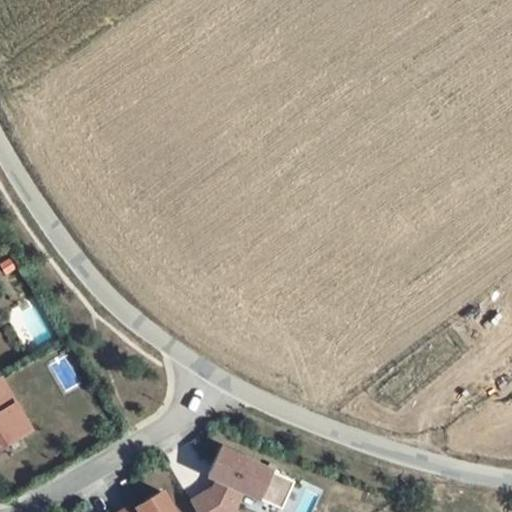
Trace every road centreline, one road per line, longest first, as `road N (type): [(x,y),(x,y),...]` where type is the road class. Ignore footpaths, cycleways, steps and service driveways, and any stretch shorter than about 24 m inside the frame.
road 1 (unclassified): [(203,383),(467,475),(511,479)]
road 2 (unclassified): [(0,148),(90,285),(203,383)]
road 3 (residential): [(24,511),(183,413),(203,383)]
